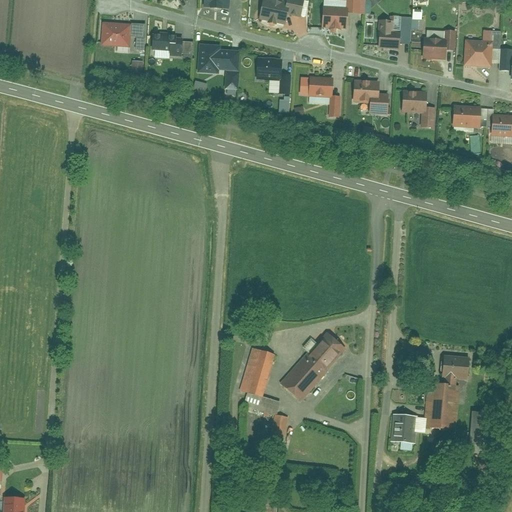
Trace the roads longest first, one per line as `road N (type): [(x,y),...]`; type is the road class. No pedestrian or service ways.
road 1 (secondary): [(0,88),(511,228)]
road 2 (residential): [(511,99),(111,0)]
